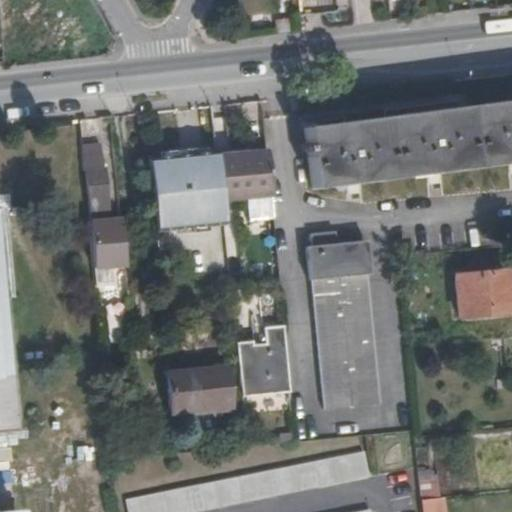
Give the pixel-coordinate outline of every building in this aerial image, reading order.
[(10,8),(8,0),(0,0),(0,15),(0,16),(3,57),(25,56),(22,15),(15,15),(14,8),(10,8)] [(24,0),(30,9),(47,0),(24,0)] [(291,0),(292,11),(331,7),(330,0),(291,0)] [(103,55),(108,54),(109,43),(107,43),(105,39),(85,36),(82,50),(103,55)] [(511,100),(305,127),(311,187),(325,187),(325,182),(378,175),(379,179),(407,176),(408,171),(459,165),(460,170),(486,166),(486,161),(511,157),(511,100)] [(243,151),(216,154),(220,197),(243,195),(270,192),(265,146),(244,149),(243,151)] [(100,152),(81,154),(83,171),(86,170),(92,220),(87,221),(93,283),(111,281),(110,264),(124,263),(120,218),(108,218),(104,171),(102,171),(100,152)] [(215,152),(146,160),(153,231),(223,221),(220,197),(216,154),(215,152)] [(270,192),(243,195),(246,217),(272,215),(270,192)] [(313,250),(335,248),(332,229),(310,232),(313,250)] [(362,245),(335,248),(313,250),(307,250),(322,404),(376,399),(362,245)] [(511,309),(511,297),(508,268),(457,272),(461,314),(511,309)] [(249,337),(235,338),(241,393),(288,387),(282,323),(262,325),(263,341),(249,342),(249,337)] [(167,366),(171,412),(235,405),(231,360),(167,366)] [(161,418),(143,419),(146,450),(165,448),(161,418)] [(180,511),(368,475),(362,451),(126,497),(128,511),(180,511)] [(428,470),(418,471),(420,498),(437,497),(435,476),(432,476),(431,471),(428,472),(428,470)]
